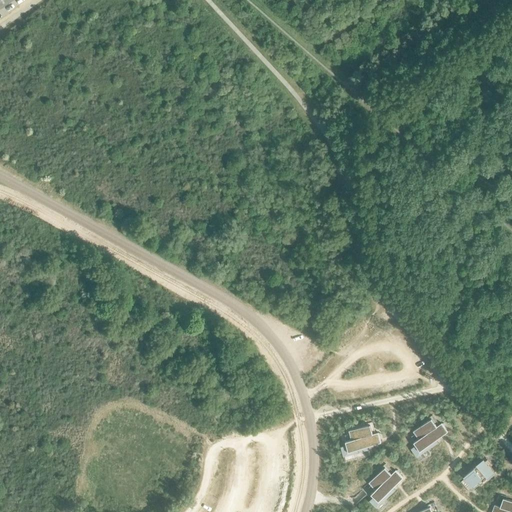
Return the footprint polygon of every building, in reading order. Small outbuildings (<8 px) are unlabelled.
[(431,418),(413,431),(418,439),(437,426),(431,418)] [(418,439),(413,442),(416,446),(419,451),(423,449),(447,432),(444,426),(441,423),(437,426),(418,439)] [(370,425),(348,430),(351,440),(372,434),(370,425)] [(351,440),(345,441),(346,445),(348,452),(352,451),(381,443),(379,436),(378,432),(372,434),(351,440)] [(483,460),(465,475),(472,484),(481,477),(479,475),(483,472),(484,474),(490,469),(483,460)] [(385,467),(368,482),(375,489),(391,474),(385,467)] [(375,489),(371,493),(374,496),(378,501),(381,498),(400,481),(403,478),(398,473),(395,470),(391,474),(375,489)] [(511,500),(503,498),(500,507),(511,511),(511,500)]
